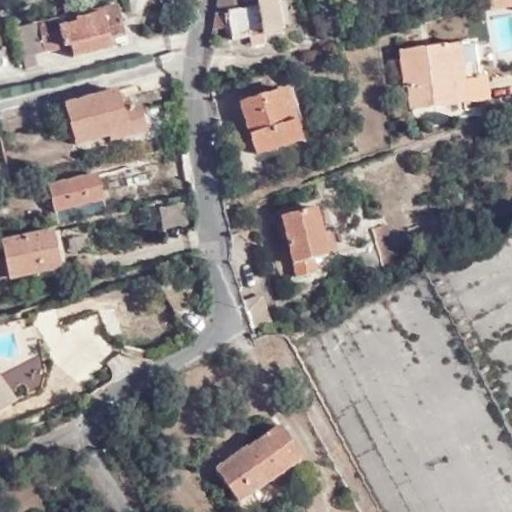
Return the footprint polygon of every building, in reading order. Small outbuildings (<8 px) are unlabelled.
[(260,28),(262,33),(283,30),(278,0),(254,0),(257,7),(245,9),(243,0),(216,0),(211,31),(228,28),(230,39),(249,35),(248,30),(260,28)] [(40,20),(46,51),(71,45),(74,57),(115,46),(112,36),(128,33),(122,8),(82,17),(82,20),(62,25),(60,16),(40,20)] [(38,52),(46,51),(40,20),(19,24),(29,65),(40,63),(38,52)] [(263,43),(262,33),(260,28),(248,30),(249,35),(250,45),(263,43)] [(468,76),(480,76),(476,39),(400,48),(404,85),(409,84),(411,106),(469,100),(468,76)] [(488,75),(480,76),(468,76),(469,100),(491,97),(488,75)] [(67,101),(77,142),(105,135),(107,139),(143,129),(135,104),(129,105),(127,101),(123,102),(118,87),(67,101)] [(254,152),(299,139),(284,88),(238,101),(254,152)] [(56,207),(98,197),(104,195),(97,172),(50,183),(56,207)] [(101,208),(98,197),(56,207),(59,218),(101,208)] [(280,213),(294,274),(309,271),(305,256),(324,251),(313,205),(280,213)] [(383,269),(396,263),(385,222),(371,226),(383,269)] [(9,276),(62,267),(55,227),(1,236),(9,276)] [(175,277),(162,284),(179,312),(190,305),(175,277)] [(261,292),(242,298),(249,325),(269,319),(261,292)] [(99,307),(54,325),(74,377),(119,359),(99,307)] [(0,407),(48,387),(56,356),(50,345),(4,369),(0,367),(0,407)] [(233,504),(302,455),(281,425),(277,428),(271,419),(259,428),(265,436),(212,474),(233,504)]
